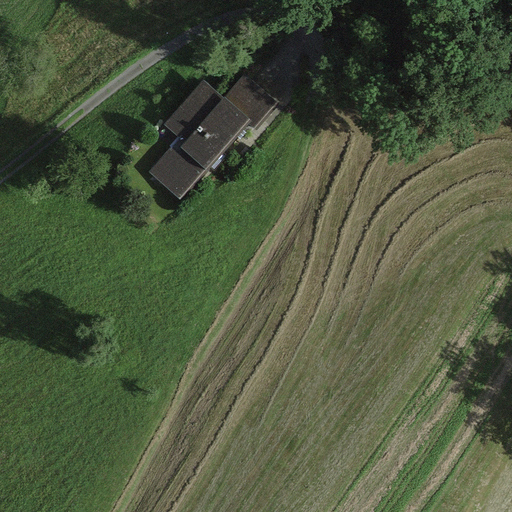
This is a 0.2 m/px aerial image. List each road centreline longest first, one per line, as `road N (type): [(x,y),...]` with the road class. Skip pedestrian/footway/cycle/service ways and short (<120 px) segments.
road 1 (track): [(295,8),(312,28),(318,74),(290,199),(117,511)]
road 2 (track): [(0,177),(193,34),(246,13),(295,8)]
